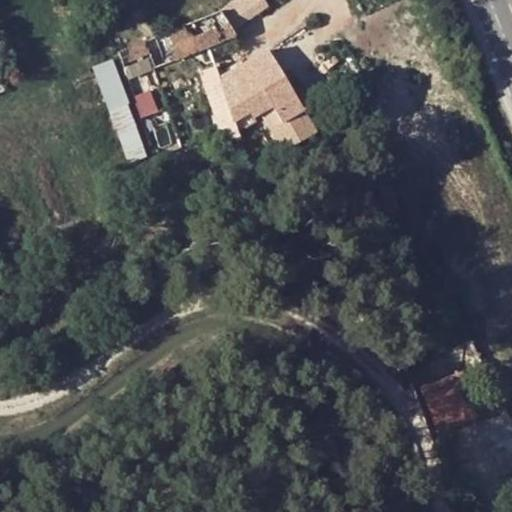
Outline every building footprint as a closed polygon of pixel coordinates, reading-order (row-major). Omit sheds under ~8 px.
[(127,79),(154,69),(196,52),(207,47),(236,35),(233,31),(268,7),(263,0),(234,0),(219,10),(117,50),(127,79)] [(207,47),(196,52),(200,62),(211,57),(207,47)] [(284,151),(317,136),(292,93),(280,71),(267,50),(219,78),(214,67),(200,73),(217,127),(234,122),(237,132),(255,120),(249,112),(267,101),(271,107),(261,113),(284,151)] [(115,56),(93,63),(128,161),(149,154),(115,56)] [(280,71),(292,93),(300,88),(288,66),(280,71)] [(151,88),(131,96),(139,115),(159,107),(151,88)] [(167,109),(141,117),(155,156),(181,147),(167,109)] [(381,220),(400,214),(390,185),(332,203),(340,227),(379,215),(381,220)] [(422,366),(409,370),(414,384),(426,380),(422,366)] [(458,376),(424,388),(440,431),(474,418),(458,376)] [(511,437),(492,448),(505,475),(511,471),(511,437)]
